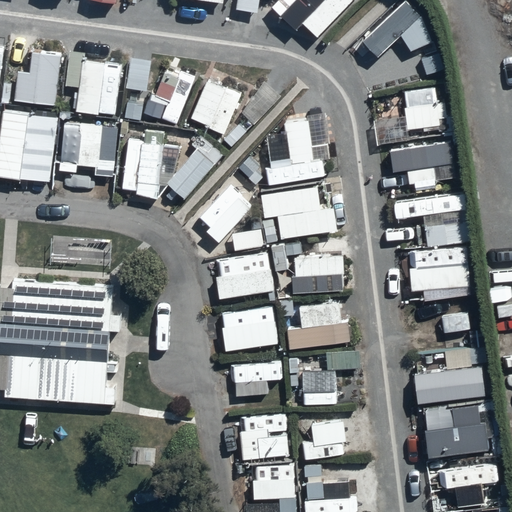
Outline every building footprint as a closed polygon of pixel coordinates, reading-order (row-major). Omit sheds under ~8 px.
[(261,0),(238,0),(238,7),(261,8),(261,0)] [(273,0),(304,30),(334,0),(273,0)] [(401,30),(408,46),(432,36),(423,14),(409,0),(395,0),(361,32),(379,50),(401,30)] [(58,98),(58,47),(7,47),(7,70),(16,70),(16,98),(58,98)] [(119,57),(82,55),(79,107),(117,109),(119,57)] [(195,73),(167,61),(155,90),(168,95),(160,114),(176,121),(195,73)] [(241,89),(206,77),(192,119),(227,131),(241,89)] [(437,85),(403,85),(404,124),(442,124),(442,133),(455,133),(455,111),(449,112),(449,97),(437,97),(437,85)] [(1,105),(0,115),(0,170),(32,174),(38,109),(1,105)] [(266,162),(268,182),(327,175),(325,155),(316,156),(311,111),(284,114),(286,128),(269,130),(272,161),(266,162)] [(116,172),(117,154),(119,122),(67,119),(65,119),(62,166),(78,167),(78,161),(100,163),(99,171),(116,172)] [(145,136),(126,135),(123,186),(139,187),(138,194),(162,195),(167,127),(146,125),(145,136)] [(198,146),(168,178),(184,194),(223,152),(201,131),(192,141),(198,146)] [(452,140),(391,147),(394,169),(407,168),(409,182),(438,179),(436,163),(455,161),(452,140)] [(262,197),(238,172),(195,216),(220,240),(262,197)] [(321,184),(262,188),(264,214),(280,213),(281,232),(340,228),(338,201),(322,202),(321,184)] [(466,208),(424,213),(428,244),(469,239),(466,208)] [(263,228),(233,231),(234,248),(265,245),(263,228)] [(295,253),(295,285),(343,284),(343,269),(347,269),(347,247),(309,248),(309,253),(295,253)] [(271,249),(213,256),(217,296),(275,289),(271,249)] [(471,257),(408,263),(410,289),(423,287),(424,299),(475,294),(471,257)] [(120,285),(23,280),(21,319),(0,318),(0,350),(20,352),(17,400),(114,405),(120,285)] [(289,322),(291,344),(352,338),(350,316),(342,317),(340,296),(300,300),(302,321),(289,322)] [(273,303),(220,307),(224,347),(277,342),(273,303)] [(471,319),(445,319),(445,337),(471,337),(471,319)] [(327,355),(301,356),(302,402),(338,401),(337,367),(362,366),(361,343),(327,344),(327,355)] [(445,367),(415,367),(416,397),(485,395),(485,364),(471,365),(471,358),(487,357),(487,344),(445,345),(445,367)] [(281,359),(229,359),(229,393),(268,392),(268,376),(281,376),(281,359)] [(426,424),(430,453),(492,446),(487,399),(455,403),(457,420),(426,424)] [(290,433),(258,433),(258,453),(290,453),(290,433)] [(295,462),(251,462),(251,496),(295,496),(295,462)] [(489,475),(461,478),(463,500),(491,497),(489,475)] [(340,490),(307,490),(307,506),(340,506),(340,490)]
